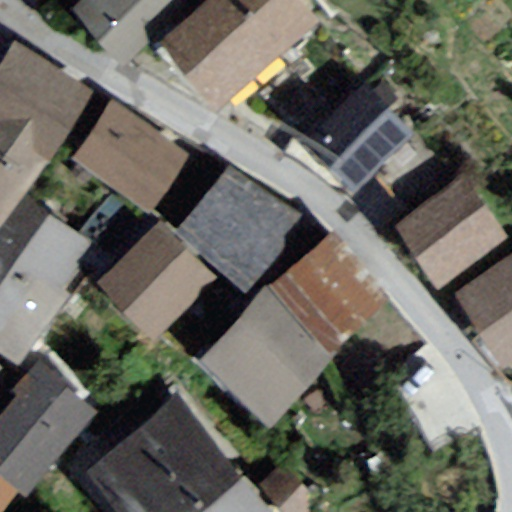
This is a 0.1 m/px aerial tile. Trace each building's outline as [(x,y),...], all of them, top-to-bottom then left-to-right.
[(191,0),(70,0),(64,6),(123,61),(154,35),(193,1),(191,0)] [(196,0),(154,35),(211,96),(313,18),(297,0),(196,0)] [(93,94),(6,45),(0,53),(0,122),(52,154),(93,94)] [(344,183),(409,129),(361,80),(294,131),(344,183)] [(106,101),(70,158),(145,212),(187,154),(106,101)] [(0,129),(0,217),(48,158),(0,129)] [(224,171),(176,228),(242,288),(305,221),(224,171)] [(391,222),(435,284),(504,232),(460,175),(391,222)] [(0,232),(0,342),(12,352),(58,299),(39,286),(75,249),(27,197),(0,232)] [(144,224),(89,272),(151,338),(209,284),(144,224)] [(511,250),(447,290),(497,367),(511,356),(511,250)] [(261,288),(197,358),(267,425),(323,354),(261,288)] [(0,453),(26,478),(87,410),(33,355),(0,388),(0,453)] [(265,511),(170,390),(85,464),(125,511),(265,511)] [(0,507),(14,488),(0,477),(0,507)]
